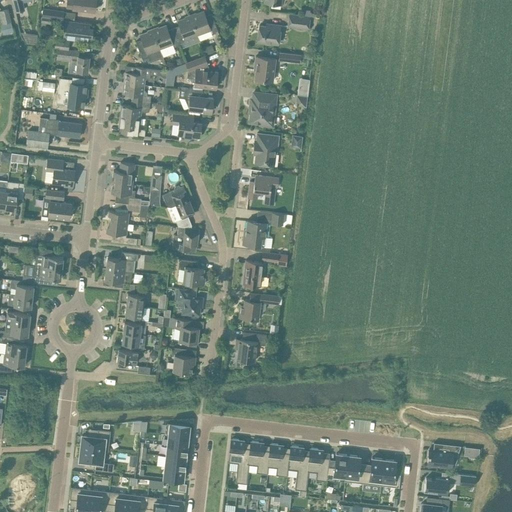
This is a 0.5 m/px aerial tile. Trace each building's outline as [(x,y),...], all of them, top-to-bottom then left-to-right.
[(12,0),(16,11),(24,9),(21,0),(12,0)] [(95,0),(67,0),(66,7),(84,9),(94,11),(95,0)] [(421,4),(420,15),(440,16),(440,5),(421,4)] [(461,23),(461,25),(473,26),(473,6),(462,6),(462,10),(462,17),(461,23)] [(473,6),(473,26),(483,26),(484,6),(473,6)] [(484,6),(483,26),(494,26),(495,7),(484,6)] [(495,7),(494,26),(506,27),(506,7),(495,7)] [(42,8),(42,16),(62,19),(63,11),(42,8)] [(8,9),(0,10),(3,23),(11,21),(8,9)] [(190,16),(200,40),(212,35),(211,33),(218,30),(211,13),(205,15),(204,11),(190,16)] [(347,11),(345,19),(348,20),(347,30),(370,33),(372,22),(359,20),(360,13),(347,11)] [(288,26),(308,28),(310,16),(311,16),(300,14),(300,15),(289,14),(288,26)] [(420,15),(420,24),(440,24),(440,16),(420,15)] [(179,25),(173,27),(180,44),(186,42),(187,45),(200,40),(190,16),(177,20),(179,25)] [(88,27),(89,23),(66,20),(63,37),(69,38),(91,40),(92,28),(88,27)] [(278,43),(280,25),(270,24),(270,26),(259,25),(257,41),(278,43)] [(420,24),(420,32),(439,33),(440,24),(420,24)] [(166,25),(153,30),(162,55),(175,50),(173,47),(180,44),(173,27),(168,29),(166,25)] [(163,57),(162,55),(153,30),(140,34),(141,39),(136,41),(143,61),(147,59),(148,62),(163,57)] [(343,40),(342,48),(355,50),(356,43),(369,44),(370,33),(347,30),(345,41),(343,40)] [(420,32),(419,44),(439,44),(439,33),(420,32)] [(69,41),(55,39),(55,48),(69,49),(69,41)] [(58,48),(57,57),(70,59),(71,50),(61,49),(58,48)] [(279,60),(300,62),(301,54),(280,52),(279,60)] [(195,73),(194,84),(193,84),(193,88),(201,89),(202,85),(216,87),(218,71),(205,70),(206,64),(207,63),(204,55),(195,59),(186,62),(189,70),(190,73),(195,73)] [(72,56),(70,72),(77,73),(77,71),(87,72),(89,57),(78,56),(78,57),(72,56)] [(178,65),(185,62),(183,56),(176,59),(178,65)] [(275,58),(265,57),(256,56),(254,65),(256,65),(255,79),(272,81),(275,58)] [(344,57),(342,70),(364,73),(365,60),(344,57)] [(415,59),(414,68),(434,69),(435,60),(415,59)] [(124,82),(144,85),(145,79),(149,79),(150,75),(158,76),(159,69),(136,67),(135,72),(125,71),(124,82)] [(414,68),(414,76),(433,77),(434,69),(414,68)] [(342,70),(340,82),(362,85),(364,73),(342,70)] [(414,76),(413,85),(433,86),(433,77),(414,76)] [(59,79),(57,94),(69,96),(68,105),(82,107),(83,107),(85,94),(84,94),(86,84),(72,82),(72,79),(59,77),(59,79)] [(39,81),(38,89),(42,90),(54,91),(55,83),(43,82),(39,81)] [(151,95),(147,95),(147,92),(146,91),(143,90),(144,85),(124,82),(122,93),(133,95),(132,100),(150,102),(151,95)] [(340,82),(339,95),(360,98),(362,85),(340,82)] [(413,85),(413,94),(432,95),(433,86),(413,85)] [(201,96),(202,89),(201,89),(193,88),(185,88),(179,87),(178,97),(184,98),(189,99),(188,109),(211,112),(213,97),(209,97),(203,99),(201,96)] [(259,124),(269,125),(272,126),(276,95),(262,93),(261,99),(251,98),(250,106),(252,107),(252,111),(251,110),(250,121),(259,122),(259,124)] [(339,95),(337,108),(359,111),(360,98),(339,95)] [(413,105),(412,116),(436,118),(437,107),(439,107),(440,99),(426,98),(426,105),(413,105)] [(150,102),(132,100),(131,105),(121,104),(120,115),(140,118),(141,112),(143,112),(149,111),(150,102)] [(334,110),(333,118),(335,118),(334,129),(357,132),(359,121),(346,119),(347,112),(334,110)] [(173,111),(173,113),(172,123),(178,124),(177,135),(199,137),(201,121),(192,120),(193,114),(183,112),(173,111)] [(126,127),(126,133),(144,135),(145,129),(139,128),(140,118),(120,115),(118,126),(126,127)] [(412,116),(412,128),(424,128),(424,136),(437,136),(438,128),(435,128),(436,118),(412,116)] [(57,119),(52,119),(47,118),(45,132),(28,130),(26,144),(47,147),(49,133),(79,137),(81,123),(60,121),(60,119),(57,119)] [(454,118),(452,138),(461,139),(463,119),(454,118)] [(463,119),(461,139),(470,139),(471,120),(463,119)] [(471,120),(470,139),(478,140),(479,120),(471,120)] [(479,120),(478,140),(486,140),(488,121),(479,120)] [(488,121),(486,140),(495,141),(496,121),(488,121)] [(496,121),(495,141),(504,142),(505,122),(496,121)] [(156,128),(151,132),(151,136),(159,137),(160,128),(156,128)] [(330,139),(329,147),(343,149),(343,142),(356,143),(357,132),(334,129),(333,139),(330,139)] [(278,135),(267,134),(257,133),(256,140),(254,139),(253,154),(256,154),(255,163),(271,165),(273,152),(276,153),(278,135)] [(329,150),(328,158),(330,158),(329,168),(352,171),(354,160),(341,158),(342,151),(329,150)] [(63,160),(54,159),(47,158),(46,170),(53,171),(52,182),(64,183),(64,185),(73,186),(75,169),(63,168),(63,160)] [(115,176),(115,181),(132,183),(134,164),(121,162),(119,171),(113,170),(113,174),(114,175),(115,176)] [(407,162),(405,173),(424,177),(426,166),(407,162)] [(159,188),(160,184),(161,174),(162,165),(153,164),(152,173),(150,187),(159,188)] [(325,179),(324,187),(337,188),(338,181),(351,183),(352,171),(329,168),(328,179),(325,179)] [(444,169),(440,189),(451,191),(455,172),(444,169)] [(455,172),(451,191),(462,193),(466,174),(455,172)] [(405,173),(403,181),(422,185),(424,177),(405,173)] [(466,174),(462,193),(473,195),(476,176),(466,174)] [(279,178),(255,175),(254,182),(249,181),(248,198),(257,199),(258,191),(265,192),(264,203),(273,204),(275,192),(273,191),(273,186),(278,187),(279,178)] [(476,176),(473,195),(483,197),(487,178),(476,176)] [(487,178),(483,197),(494,199),(498,180),(487,178)] [(498,180),(494,199),(505,202),(509,182),(498,180)] [(6,191),(4,208),(15,209),(17,198),(23,199),(23,197),(24,187),(25,183),(8,181),(6,191)] [(131,194),(132,183),(115,181),(114,187),(113,187),(111,188),(111,192),(131,194)] [(403,181),(401,189),(420,193),(422,185),(403,181)] [(162,194),(167,206),(170,207),(189,199),(183,185),(162,194)] [(24,187),(23,197),(31,198),(33,188),(24,187)] [(44,195),(41,215),(48,216),(69,218),(71,202),(62,202),(62,199),(63,199),(64,191),(54,190),(46,189),(45,196),(44,195)] [(324,189),(323,197),(325,198),(324,208),(347,211),(349,200),(336,198),(337,191),(324,189)] [(401,189),(400,198),(419,201),(420,193),(401,189)] [(400,198),(398,206),(417,210),(419,201),(400,198)] [(178,226),(191,228),(191,224),(188,215),(194,213),(189,199),(170,207),(167,206),(173,220),(176,220),(178,226)] [(129,212),(128,212),(128,210),(140,211),(140,209),(147,210),(148,205),(140,205),(128,203),(122,202),(121,211),(109,210),(108,213),(110,215),(111,215),(110,221),(127,223),(129,212)] [(398,206),(396,217),(410,220),(415,221),(417,210),(398,206)] [(320,218),(319,226),(332,228),(333,221),(346,222),(347,211),(324,208),(322,219),(320,218)] [(283,225),(284,213),(272,212),(271,223),(283,225)] [(243,234),(242,244),(256,245),(263,246),(264,237),(265,237),(267,222),(247,220),(245,235),(243,234)] [(396,224),(394,236),(417,240),(419,230),(422,230),(423,222),(415,221),(410,220),(409,227),(396,224)] [(126,234),(127,223),(110,221),(109,227),(108,227),(106,228),(106,232),(123,234),(126,234)] [(198,229),(191,228),(178,226),(177,234),(173,234),(172,248),(189,250),(190,243),(196,244),(198,229)] [(126,237),(126,234),(123,234),(122,243),(136,244),(137,238),(126,237)] [(394,236),(392,247),(404,249),(403,256),(416,259),(417,251),(415,251),(417,240),(394,236)] [(34,265),(61,268),(63,257),(48,255),(49,249),(36,248),(35,254),(31,254),(30,265),(34,265)] [(106,268),(133,272),(135,259),(137,260),(138,253),(122,252),(121,258),(107,257),(106,268)] [(262,259),(277,261),(278,253),(263,252),(262,259)] [(179,258),(178,268),(184,269),(183,282),(194,283),(204,284),(202,283),(204,268),(197,267),(198,261),(179,258)] [(243,284),(252,285),(260,286),(263,262),(245,260),(243,284)] [(60,279),(61,268),(34,265),(33,275),(23,274),(22,281),(45,283),(46,277),(60,279)] [(123,287),(124,282),(124,280),(130,281),(132,271),(133,272),(106,268),(104,280),(114,281),(114,286),(123,287)] [(15,294),(32,296),(33,285),(20,284),(21,281),(11,279),(9,287),(16,288),(15,294)] [(129,290),(134,290),(146,292),(146,288),(143,285),(138,284),(130,283),(129,290)] [(174,299),(178,299),(177,305),(183,306),(182,313),(198,315),(200,306),(201,307),(202,297),(195,296),(195,290),(176,288),(174,299)] [(126,304),(143,306),(144,295),(128,293),(126,304)] [(262,301),(278,303),(281,304),(282,296),(263,293),(262,301)] [(31,307),(32,296),(15,294),(14,300),(8,299),(7,304),(31,307)] [(239,317),(249,318),(258,319),(260,300),(244,299),(244,304),(240,304),(239,317)] [(125,315),(135,316),(142,317),(143,306),(126,304),(125,315)] [(12,322),(29,324),(30,313),(6,310),(6,316),(12,317),(12,322)] [(199,326),(197,326),(192,326),(192,319),(174,317),(172,327),(180,327),(178,342),(190,344),(190,341),(197,342),(199,326)] [(145,334),(146,324),(146,321),(146,320),(141,320),(141,323),(124,321),(123,332),(140,334),(140,333),(145,334)] [(13,333),(27,335),(29,324),(12,322),(11,327),(5,328),(4,335),(12,336),(13,333)] [(271,324),(270,333),(277,333),(278,325),(271,324)] [(140,334),(123,332),(122,343),(136,344),(135,348),(143,349),(145,334),(140,334)] [(236,359),(246,360),(254,361),(256,344),(265,345),(266,334),(249,332),(248,340),(236,338),(235,348),(238,348),(236,359)] [(4,353),(25,355),(26,344),(12,343),(13,336),(12,336),(4,335),(3,335),(0,334),(0,341),(6,342),(4,353)] [(172,370),(181,371),(191,372),(192,363),(194,363),(195,356),(185,355),(186,348),(172,347),(171,354),(174,354),(172,370)] [(136,363),(137,353),(138,351),(118,348),(117,360),(136,363)] [(25,355),(4,353),(3,363),(0,362),(0,369),(9,371),(9,364),(24,366),(25,355)] [(137,372),(149,374),(150,367),(138,365),(137,372)] [(189,425),(167,422),(166,433),(168,434),(188,436),(189,425)] [(108,450),(110,430),(98,428),(97,436),(82,435),(81,447),(108,450)] [(187,447),(188,436),(168,434),(167,444),(187,447)] [(250,448),(243,447),(244,440),(231,438),(228,462),(237,463),(235,482),(246,483),(249,464),(248,464),(250,448)] [(270,450),(269,450),(263,449),(263,442),(250,441),(250,448),(248,464),(249,464),(257,465),(256,472),(267,473),(268,466),(270,450)] [(427,463),(451,466),(452,455),(457,455),(460,445),(434,442),(433,449),(429,449),(429,453),(428,453),(428,455),(427,463)] [(288,469),(290,453),(289,453),(282,452),(283,445),(270,443),(269,450),(270,450),(268,466),(276,467),(276,474),(287,476),(288,469)] [(185,457),(187,447),(167,444),(166,455),(185,457)] [(306,490),(308,471),(309,455),(302,454),(303,447),(290,445),(289,453),(290,453),(288,469),(297,470),(295,489),(299,489),(299,495),(305,495),(306,490)] [(465,446),(464,454),(469,455),(479,456),(480,448),(465,446)] [(108,451),(108,450),(81,447),(79,460),(94,461),(93,469),(113,471),(114,463),(104,462),(105,450),(108,451)] [(309,450),(309,455),(308,471),(316,472),(315,479),(327,480),(327,478),(328,466),(329,466),(330,457),(322,456),(323,449),(310,448),(309,450)] [(345,475),(348,454),(336,453),(334,466),(329,466),(328,466),(327,478),(339,480),(339,475),(345,475)] [(361,456),(349,454),(346,476),(352,476),(352,481),(363,482),(364,470),(359,469),(361,456)] [(184,468),(185,457),(166,455),(165,466),(184,468)] [(384,458),(372,457),(370,470),(364,470),(363,482),(381,484),(384,458)] [(395,460),(384,458),(381,484),(398,487),(400,474),(394,473),(395,460)] [(183,480),(184,468),(165,466),(163,477),(183,480)] [(436,492),(449,493),(451,483),(457,483),(457,479),(460,480),(459,484),(474,485),(476,475),(444,472),(443,478),(438,477),(438,479),(428,478),(427,482),(426,492),(436,493),(436,492)] [(87,511),(90,488),(71,486),(69,499),(77,500),(75,511),(87,511)] [(108,503),(109,491),(90,488),(87,511),(99,511),(100,502),(108,503)] [(125,511),(128,493),(109,491),(108,503),(115,504),(113,511),(125,511)] [(146,508),(147,495),(128,493),(125,511),(137,511),(139,507),(140,507),(146,508)] [(164,511),(166,497),(147,495),(146,508),(153,508),(152,511),(164,511)] [(442,498),(427,496),(426,503),(423,502),(422,507),(421,507),(420,511),(448,511),(441,510),(442,504),(441,504),(442,498)] [(182,511),(184,500),(166,497),(164,511),(176,511),(177,511),(182,511)]
